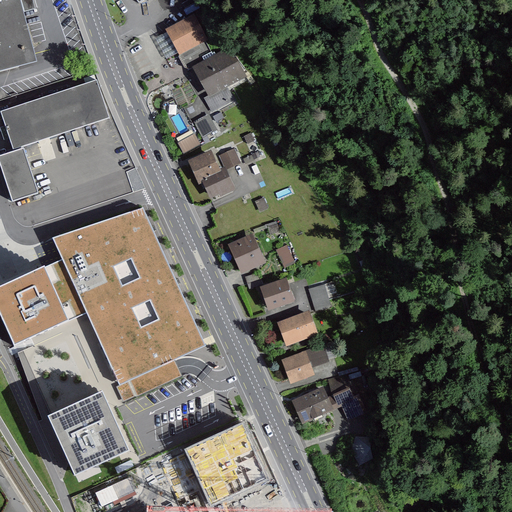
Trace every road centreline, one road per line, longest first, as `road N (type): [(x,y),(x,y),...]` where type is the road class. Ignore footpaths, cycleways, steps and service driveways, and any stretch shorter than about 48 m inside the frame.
road 1 (track): [(358,0),(427,135),(475,341),(511,452)]
road 2 (primary): [(167,190),(314,511)]
road 3 (primary): [(90,0),(167,190)]
road 4 (residential): [(0,197),(12,225),(38,233),(167,190)]
